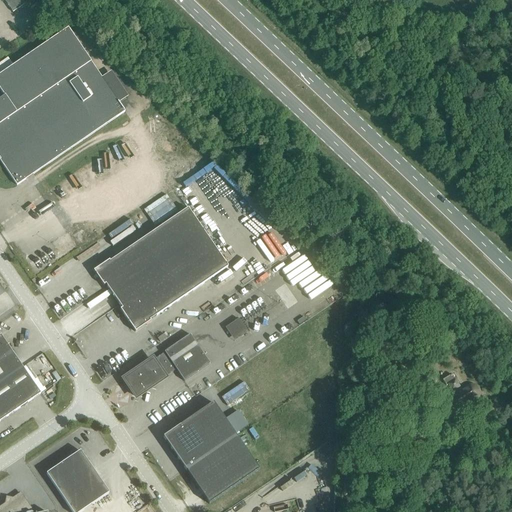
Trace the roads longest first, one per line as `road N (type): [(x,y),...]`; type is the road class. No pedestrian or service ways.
road 1 (primary): [(181,0),(511,316)]
road 2 (primary): [(511,273),(230,0)]
road 3 (unknown): [(67,362),(224,278),(232,258),(206,214),(231,190)]
road 4 (residential): [(93,400),(0,261)]
road 5 (residential): [(168,511),(93,400)]
